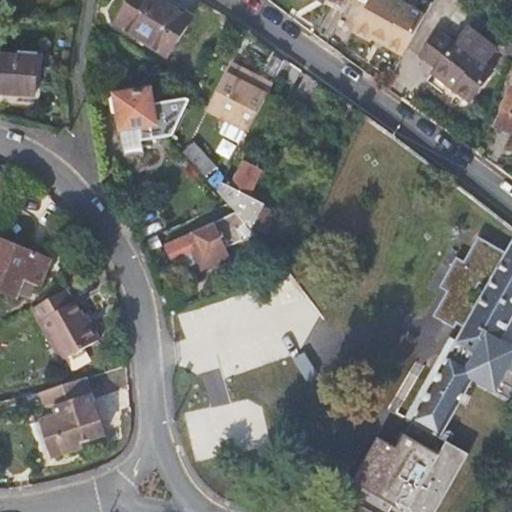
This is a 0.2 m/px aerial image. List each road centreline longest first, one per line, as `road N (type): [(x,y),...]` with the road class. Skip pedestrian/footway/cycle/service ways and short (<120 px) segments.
road 1 (residential): [(156,437),(143,314),(117,247),(71,182),(26,148),(0,140)]
road 2 (unclassified): [(511,199),(237,0)]
road 3 (unknown): [(149,362),(217,318),(281,316)]
